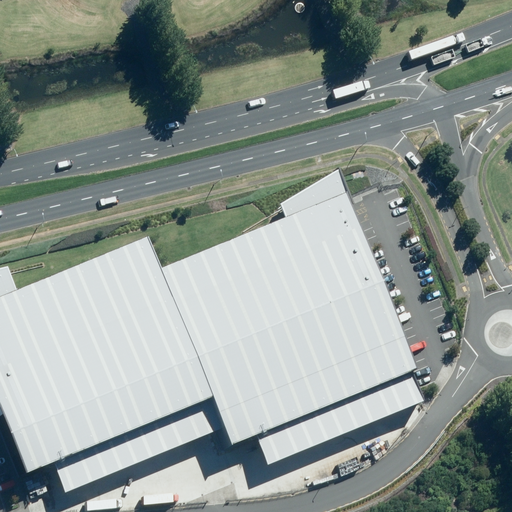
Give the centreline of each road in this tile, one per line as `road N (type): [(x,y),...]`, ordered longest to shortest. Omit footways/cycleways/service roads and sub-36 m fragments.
road 1 (primary): [(356,132),(0,223)]
road 2 (primary): [(0,169),(352,87)]
road 3 (unclassified): [(478,309),(464,254),(429,180),(396,144),(356,132)]
road 4 (primary): [(352,87),(511,26)]
road 5 (unclassified): [(464,178),(511,290)]
